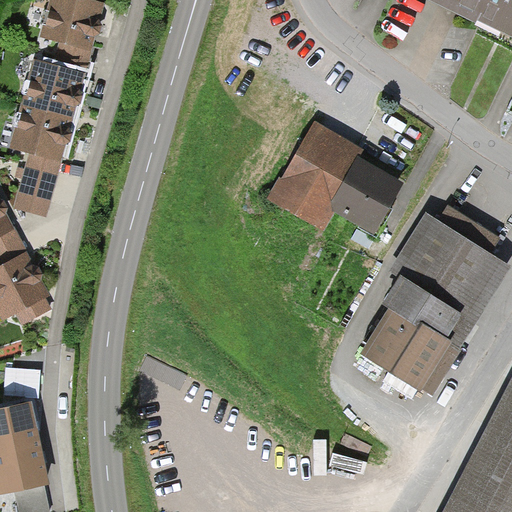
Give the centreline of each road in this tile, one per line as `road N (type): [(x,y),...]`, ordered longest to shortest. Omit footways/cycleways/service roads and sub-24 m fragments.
road 1 (secondary): [(108,511),(100,438),(109,322),(131,205),(195,0)]
road 2 (residential): [(139,0),(69,257),(51,432),(60,509)]
road 3 (residential): [(511,156),(372,63),(320,0)]
road 4 (residential): [(399,511),(511,332)]
